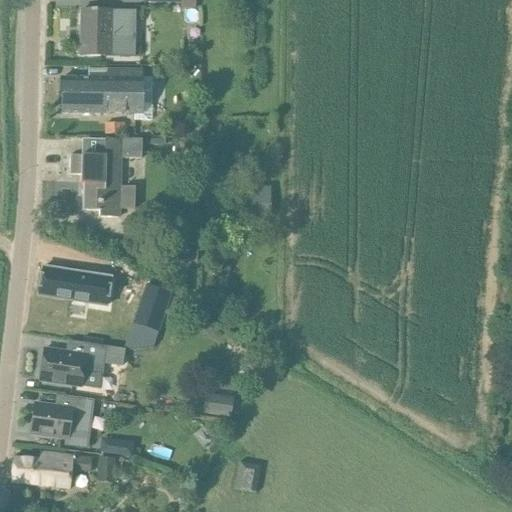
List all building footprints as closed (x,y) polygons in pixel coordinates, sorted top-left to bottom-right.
[(143,0),(144,4),(180,5),(180,10),(196,11),(196,0),(143,0)] [(127,30),(127,12),(112,12),(81,11),(80,57),(112,57),(112,29),(127,30)] [(61,114),(135,115),(135,123),(152,123),(152,79),(141,79),(141,71),(106,71),(106,75),(92,75),(92,79),(61,79),(61,114)] [(104,125),(104,136),(124,136),(124,125),(104,125)] [(100,219),(120,219),(120,212),(134,212),(135,188),(119,188),(120,160),(141,160),(141,141),(104,140),(104,157),(69,156),(69,176),(87,176),(87,183),(83,183),(82,212),(100,212),(100,219)] [(251,187),(250,224),(269,224),(270,188),(251,187)] [(43,269),(41,283),(107,293),(109,281),(109,280),(63,272),(43,269)] [(41,283),(39,296),(59,299),(105,306),(107,293),(41,283)] [(132,325),(158,333),(171,295),(146,286),(132,325)] [(171,297),(167,310),(186,316),(190,303),(171,297)] [(39,381),(58,384),(82,388),(84,372),(102,375),(103,365),(122,368),(124,350),(75,343),(74,355),(43,351),(39,381)] [(30,435),(68,440),(82,442),(87,400),(63,397),(62,409),(34,405),(30,435)] [(204,403),(203,414),(228,416),(229,405),(204,403)] [(101,440),(99,455),(132,459),(134,444),(101,440)] [(70,470),(81,471),(90,472),(91,460),(72,458),(72,457),(40,454),(39,462),(13,459),(10,484),(68,490),(70,470)] [(110,460),(98,458),(95,482),(108,483),(110,460)] [(122,463),(120,475),(129,477),(132,465),(122,463)] [(240,464),(231,496),(254,503),(263,471),(240,464)]
